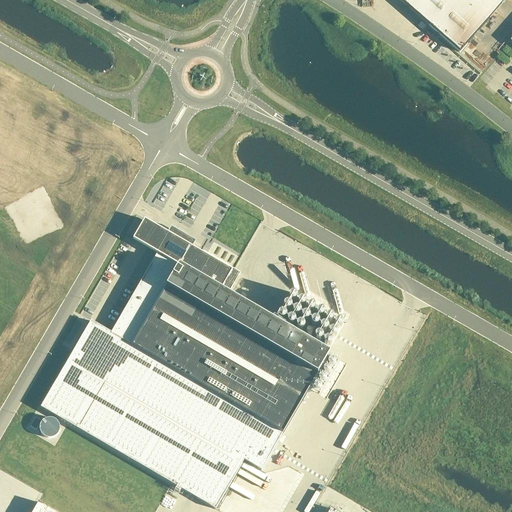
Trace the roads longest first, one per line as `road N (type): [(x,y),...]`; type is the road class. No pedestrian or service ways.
road 1 (unclassified): [(162,144),(511,345)]
road 2 (unclassified): [(0,424),(162,144)]
road 3 (secondary): [(290,129),(511,253)]
road 4 (unknown): [(294,511),(333,423),(418,292)]
road 5 (unclassified): [(511,129),(330,0)]
road 6 (tertiary): [(0,51),(162,144)]
